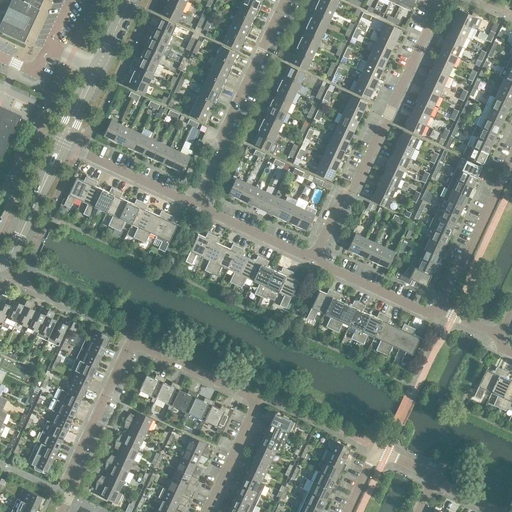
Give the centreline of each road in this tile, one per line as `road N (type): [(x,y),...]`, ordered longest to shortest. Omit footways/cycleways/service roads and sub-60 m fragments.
road 1 (residential): [(315,256),(440,0)]
road 2 (unclassified): [(206,511),(256,398),(133,347)]
road 3 (residential): [(200,201),(284,0)]
road 4 (unclassified): [(60,511),(73,466),(133,347)]
road 5 (residential): [(436,310),(511,150)]
road 6 (residential): [(68,146),(183,201),(200,201)]
road 7 (residential): [(315,256),(425,313),(436,310)]
road 8 (residential): [(200,201),(315,256)]
